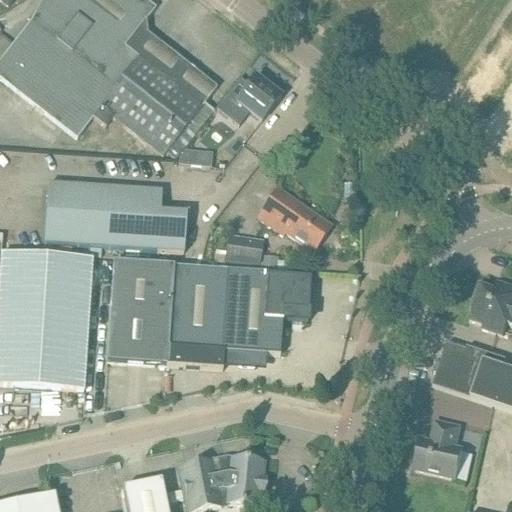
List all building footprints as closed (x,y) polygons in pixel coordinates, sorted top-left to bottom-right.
[(0,0),(0,3),(7,9),(13,0),(0,0)] [(174,162),(213,113),(204,107),(216,91),(147,36),(145,24),(155,11),(141,0),(42,0),(30,24),(0,62),(0,82),(50,122),(75,141),(92,120),(104,130),(112,121),(162,160),(166,155),(174,162)] [(327,0),(324,5),(332,11),(331,13),(343,22),(358,0),(327,0)] [(358,0),(343,22),(355,31),(356,28),(364,34),(380,13),(391,20),(405,0),(358,0)] [(404,33),(391,51),(398,56),(397,58),(409,67),(410,65),(417,71),(426,58),(427,59),(440,42),(439,42),(446,32),(427,18),(438,4),(432,0),(413,0),(394,26),(404,33)] [(280,100),(255,80),(243,96),(236,106),(225,120),(238,130),(249,116),(261,125),(280,100)] [(268,161),(283,144),(262,125),(247,142),(268,161)] [(179,161),(178,167),(190,169),(191,154),(184,154),(179,161)] [(160,194),(47,187),(43,248),(183,258),(186,217),(159,215),(160,194)] [(331,230),(277,193),(257,222),(283,240),(284,237),(313,256),(331,230)] [(262,244),(227,239),(224,263),(259,268),(262,244)] [(91,263),(0,257),(0,261),(0,390),(82,396),(91,263)] [(278,260),(263,259),(261,273),(276,275),(277,264),(278,260)] [(113,266),(106,366),(167,370),(173,270),(113,266)] [(173,270),(167,370),(176,371),(221,374),(222,355),(217,355),(223,274),(195,272),(173,270)] [(223,274),(217,355),(222,355),(279,359),(281,327),(284,327),(284,325),(307,326),(307,316),(309,316),(310,314),(308,314),(308,312),(310,283),(284,281),(285,278),(223,274)] [(482,328),(481,332),(503,339),(507,327),(511,329),(511,289),(505,288),(504,292),(496,290),(498,285),(496,285),(494,291),(479,286),(471,310),(474,312),(470,324),(482,328)] [(465,352),(446,346),(432,390),(511,415),(511,373),(503,370),(506,362),(466,349),(465,352)] [(460,430),(434,424),(429,446),(420,444),(414,473),(455,482),(461,453),(455,452),(460,430)] [(182,494),(163,498),(164,506),(184,502),(186,511),(211,511),(221,510),(220,508),(224,507),(259,511),(260,496),(264,497),(266,482),(262,482),(263,466),(229,462),(229,466),(225,466),(212,468),(212,466),(178,473),(182,494)] [(160,485),(121,493),(124,511),(165,511),(164,507),(164,506),(163,498),(160,485)] [(55,511),(53,499),(0,509),(0,511),(55,511)]
